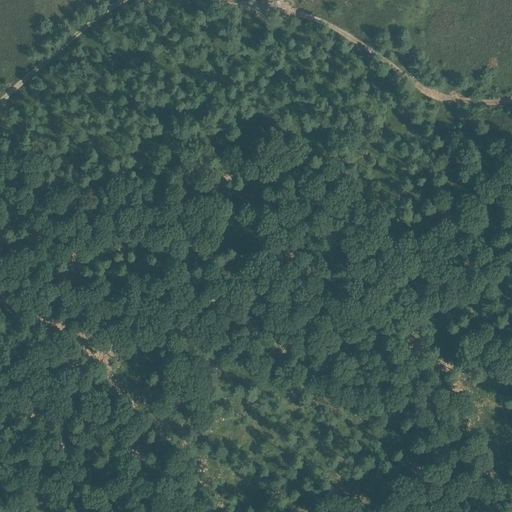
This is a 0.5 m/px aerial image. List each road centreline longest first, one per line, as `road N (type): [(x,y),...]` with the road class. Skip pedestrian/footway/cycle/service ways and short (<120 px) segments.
road 1 (track): [(218,0),(324,22),(455,101),(511,100)]
road 2 (track): [(0,100),(125,0)]
